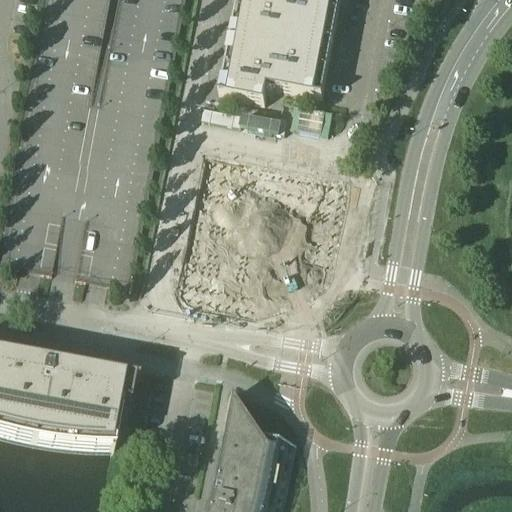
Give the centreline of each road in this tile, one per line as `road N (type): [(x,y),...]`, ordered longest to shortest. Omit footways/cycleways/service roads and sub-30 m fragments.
road 1 (tertiary): [(394,325),(429,153),(452,85),(511,0)]
road 2 (unclassified): [(192,129),(338,153),(355,143),(381,0)]
road 3 (unclassified): [(154,334),(192,129)]
road 4 (residential): [(154,511),(191,340)]
road 5 (unclassified): [(154,334),(0,306)]
road 6 (unclassified): [(338,365),(191,340)]
road 7 (unclassified): [(192,129),(216,0)]
